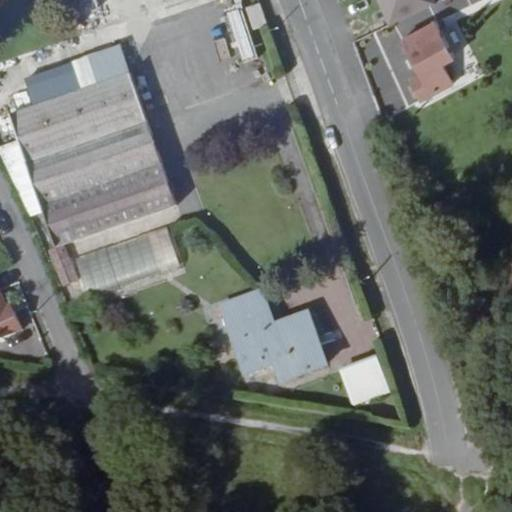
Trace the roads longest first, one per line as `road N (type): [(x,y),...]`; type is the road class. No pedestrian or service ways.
road 1 (track): [(0,390),(511,476)]
road 2 (residential): [(452,466),(427,362),(299,0)]
road 3 (residential): [(81,404),(0,193)]
